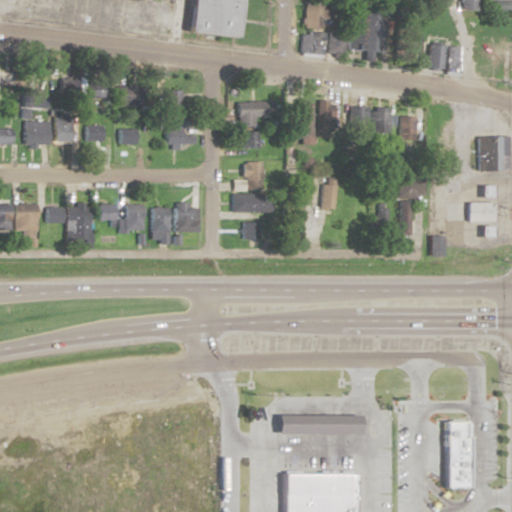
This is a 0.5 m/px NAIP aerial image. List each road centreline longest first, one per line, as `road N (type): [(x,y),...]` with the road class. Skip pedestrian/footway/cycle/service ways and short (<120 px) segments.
road 1 (residential): [(511,103),(0,31)]
road 2 (trunk): [(0,349),(184,328),(511,329)]
road 3 (trunk): [(511,289),(0,289)]
road 4 (residential): [(0,251),(351,252)]
road 5 (residential): [(203,176),(0,176)]
road 6 (residential): [(211,61),(203,254)]
road 7 (residential): [(218,327),(228,511)]
road 8 (residential): [(184,328),(179,511)]
